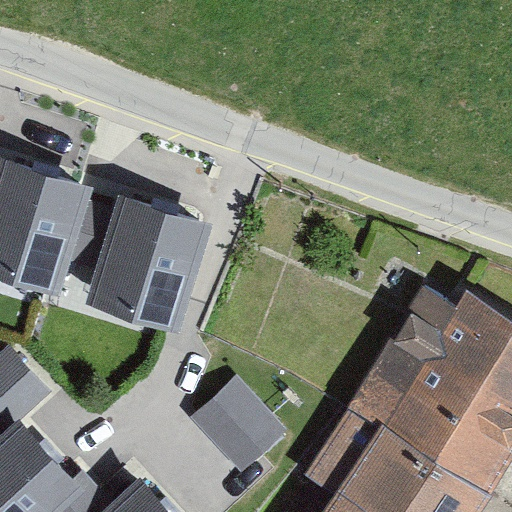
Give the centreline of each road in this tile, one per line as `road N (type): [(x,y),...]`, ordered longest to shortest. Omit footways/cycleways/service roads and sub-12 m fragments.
road 1 (residential): [(0,39),(511,231)]
road 2 (unknown): [(245,133),(163,357),(117,452)]
